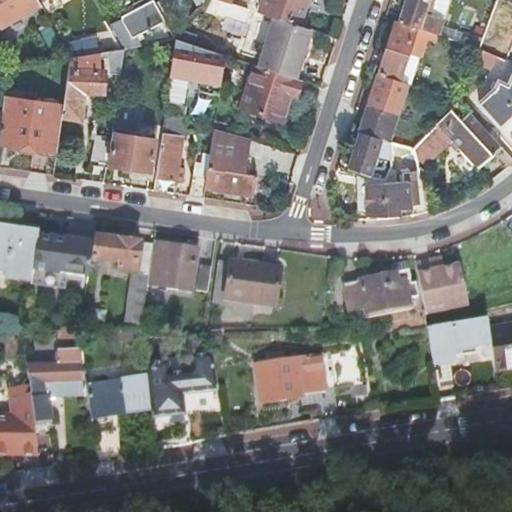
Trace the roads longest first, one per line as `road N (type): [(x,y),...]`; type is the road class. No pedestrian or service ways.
road 1 (residential): [(511,414),(0,495)]
road 2 (residential): [(293,232),(0,190)]
road 3 (residential): [(367,0),(293,232)]
road 4 (residential): [(511,187),(414,236),(293,232)]
